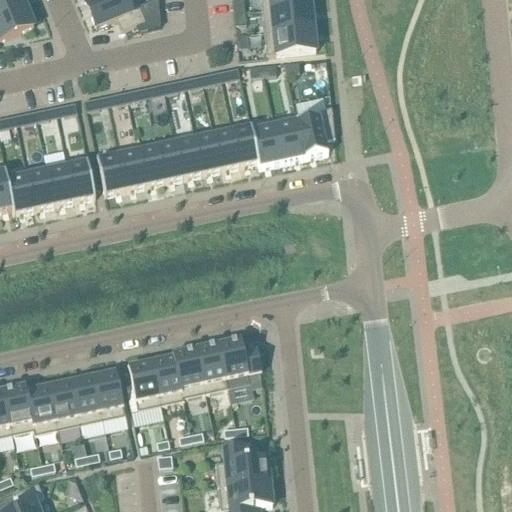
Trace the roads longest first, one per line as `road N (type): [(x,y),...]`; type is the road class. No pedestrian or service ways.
road 1 (tertiary): [(364,236),(354,190),(0,262)]
road 2 (tertiary): [(0,362),(284,303)]
road 3 (tertiary): [(398,511),(370,288)]
road 4 (residential): [(284,303),(308,511)]
road 5 (residential): [(493,0),(511,208)]
road 6 (residential): [(511,208),(364,236)]
